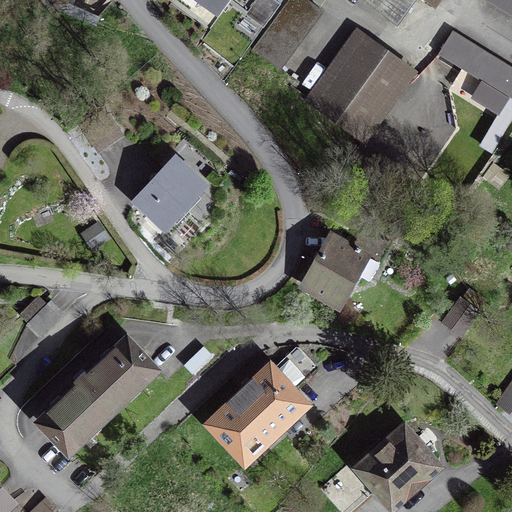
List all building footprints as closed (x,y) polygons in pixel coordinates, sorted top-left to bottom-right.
[(37,0),(95,25),(99,16),(66,4),(67,0),(37,0)] [(176,0),(211,26),(210,27),(245,52),(281,2),(279,0),(176,0)] [(321,9),(308,0),(288,0),(252,49),(278,68),(321,9)] [(364,0),(397,25),(416,0),(431,0),(436,3),(437,0),(364,0)] [(511,0),(485,0),(511,16),(511,0)] [(511,66),(453,30),(438,54),(511,99),(511,66)] [(387,51),(358,31),(309,100),(337,120),(364,83),(387,51)] [(387,51),(364,83),(390,102),(413,70),(387,51)] [(97,150),(122,134),(105,109),(80,126),(97,150)] [(175,157),(135,199),(165,227),(205,185),(175,157)] [(99,224),(90,230),(99,242),(107,236),(99,224)] [(331,234),(315,261),(303,284),(339,305),(367,255),(380,262),(391,242),(365,237),(359,233),(351,246),(331,234)] [(460,298),(443,321),(460,333),(477,310),(460,298)] [(21,314),(41,334),(61,314),(49,302),(46,304),(43,300),(34,310),(28,307),(21,314)] [(39,419),(68,450),(156,367),(127,336),(88,373),(85,370),(75,380),(78,382),(39,419)] [(292,393),(319,368),(298,346),(274,368),(270,364),(260,373),(257,373),(238,391),(237,395),(208,422),(242,457),(255,445),(258,448),(304,405),(292,393)] [(511,386),(500,404),(511,412),(511,386)] [(321,488),(341,511),(349,511),(373,491),(368,484),(377,486),(392,504),(437,464),(404,426),(359,466),(361,468),(361,477),(349,463),(321,488)] [(0,511),(14,500),(0,485),(0,511)] [(49,511),(55,507),(46,496),(28,511),(49,511)]
